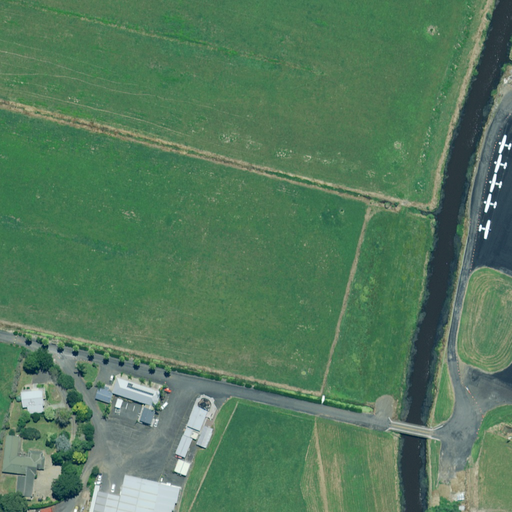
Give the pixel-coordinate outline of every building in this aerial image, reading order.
[(151,383),(121,374),(113,393),(146,404),(157,407),(164,386),(152,382),(151,383)] [(109,403),(113,393),(99,389),(95,398),(109,403)] [(43,390),(21,392),(23,408),(28,407),(29,414),(45,412),(44,405),(45,405),(43,390)] [(157,407),(146,404),(140,421),(151,424),(157,407)] [(208,411),(195,405),(187,425),(200,431),(208,411)] [(214,430),(204,426),(196,444),(206,448),(214,430)] [(193,431),(187,428),(184,435),(190,437),(193,431)] [(200,434),(194,431),(191,437),(197,440),(200,434)] [(193,439),(184,435),(176,453),(185,457),(193,439)] [(21,437),(7,436),(3,472),(27,475),(27,477),(18,476),(16,495),(25,496),(25,499),(32,500),(34,478),(36,478),(37,469),(44,470),(46,457),(44,457),(44,451),(29,450),(28,458),(18,456),(21,437)] [(191,465),(179,460),(174,471),(186,476),(191,465)] [(159,482),(126,475),(121,496),(117,511),(154,511),(161,483),(159,482)] [(181,487),(161,483),(154,511),(171,511),(174,503),(177,504),(181,487)] [(57,493),(53,490),(47,496),(51,500),(57,493)] [(117,511),(121,496),(98,491),(93,511),(117,511)]
